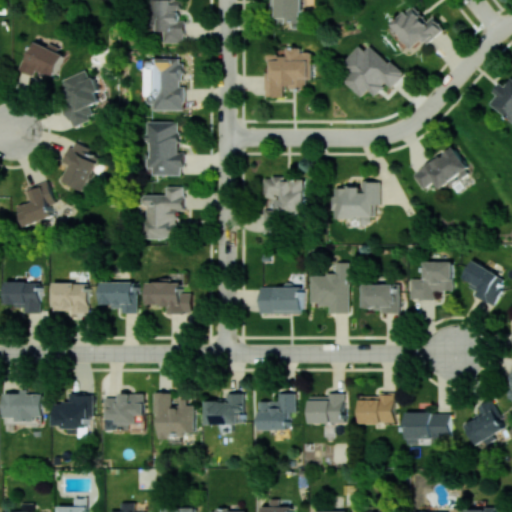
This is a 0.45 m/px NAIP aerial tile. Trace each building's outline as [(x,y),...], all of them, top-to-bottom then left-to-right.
[(165,41),(186,42),(186,19),(182,19),(181,0),(151,0),(151,17),(159,17),(159,30),(166,31),(165,41)] [(435,15),(428,21),(414,5),(392,23),(413,48),(424,39),(428,44),(446,29),(435,15)] [(55,77),(66,51),(49,45),(48,46),(33,40),(20,70),(33,75),(36,68),(55,77)] [(363,96),(369,89),(376,95),(387,82),(393,87),(405,73),(371,44),(366,50),(360,45),(342,65),(350,71),(343,78),(363,96)] [(266,96),(285,95),(284,88),(306,87),(306,78),(313,78),(312,51),(301,51),(301,47),(286,47),(286,56),(278,56),(278,53),(269,53),(270,72),(265,72),(266,96)] [(186,109),(186,86),(183,86),(183,58),(146,58),(146,103),(156,103),(156,109),(186,109)] [(62,78),(72,104),(66,106),(73,126),(93,119),(88,106),(100,101),(97,91),(100,90),(94,75),(89,77),(86,70),(62,78)] [(511,77),(500,94),(493,103),(511,117),(511,77)] [(152,174),(185,174),(185,151),(180,151),(180,121),(149,120),(148,142),(152,142),(152,174)] [(87,190),(100,157),(91,154),(93,148),(73,140),(64,161),(69,163),(62,180),(87,190)] [(423,188),(434,182),(439,190),(471,172),(457,147),(414,171),(423,188)] [(305,217),(305,179),(285,179),(285,176),(265,176),(265,197),(277,197),(277,209),(265,209),(265,233),(282,233),(282,217),(305,217)] [(29,186),(34,200),(18,206),(25,226),(55,216),(51,204),(57,202),(49,180),(29,186)] [(333,217),(376,217),(377,204),(381,205),(382,181),(363,180),(363,187),(333,187),(333,217)] [(186,186),(168,186),(168,194),(142,194),(143,237),(178,237),(178,209),(186,209),(186,186)] [(494,303),(508,279),(474,260),(464,277),(472,281),(468,289),(494,303)] [(454,261),(425,261),(425,278),(411,278),(412,299),(435,298),(435,290),(454,290),(454,261)] [(351,312),(350,262),(336,262),(337,274),(312,274),(312,304),(331,303),(331,312),(351,312)] [(149,304),(170,304),(170,312),(193,312),(193,292),(184,292),(184,281),(176,281),(176,272),(169,272),(169,280),(149,280),(149,304)] [(25,312),(42,312),(42,281),(6,280),(6,305),(26,305),(25,312)] [(138,312),(139,281),(103,280),(102,305),(122,305),(122,312),(138,312)] [(54,311),(89,311),(90,282),(55,281),(54,311)] [(401,310),(401,283),(365,283),(365,310),(401,310)] [(262,311),(304,312),(305,286),(262,286),(262,311)] [(174,391),(157,391),(157,412),(161,412),(161,438),(171,438),(171,433),(196,433),(196,404),(189,404),(189,401),(174,401),(174,391)] [(261,400),(262,429),(291,429),(291,411),(297,411),(297,391),(280,392),(280,400),(261,400)] [(311,395),(311,422),(346,422),(347,392),(329,391),(329,395),(311,395)] [(361,394),(361,422),(396,422),(397,392),(379,391),(379,395),(361,394)] [(6,392),(5,417),(17,417),(17,419),(36,420),(36,415),(44,416),(45,393),(29,393),(29,392),(6,392)] [(107,396),(107,427),(131,427),(131,422),(140,422),(140,414),(147,414),(147,392),(121,392),(121,396),(107,396)] [(208,399),(208,423),(246,423),(245,392),(229,393),(229,399),(208,399)] [(96,393),(72,393),(71,402),(56,402),(56,426),(70,426),(70,432),(90,433),(90,417),(95,417),(96,393)] [(478,406),(482,414),(466,422),(478,446),(496,436),(495,434),(507,427),(492,399),(478,406)] [(407,442),(451,443),(452,412),(408,411),(407,442)] [(88,511),(88,497),(75,497),(75,504),(59,504),(58,511),(88,511)] [(264,506),(263,511),(293,511),(294,506),(279,506),(279,498),(271,498),(271,506),(264,506)] [(113,511),(112,511),(147,511),(135,511),(135,501),(121,502),(121,511),(113,511)]
